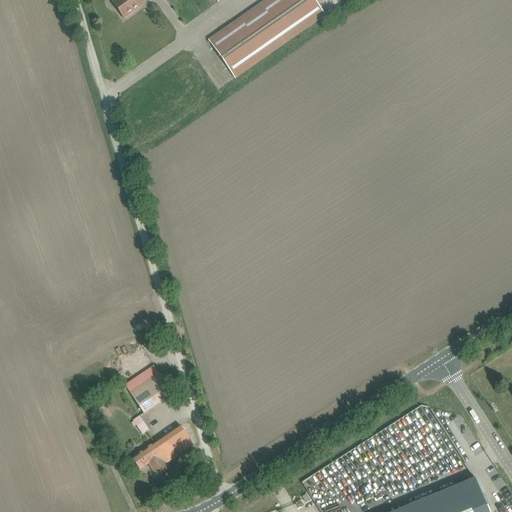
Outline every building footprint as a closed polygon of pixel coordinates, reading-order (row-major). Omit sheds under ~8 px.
[(115,6),(124,18),(144,4),(141,0),(121,0),(122,1),(115,6)] [(314,0),(267,0),(209,41),(235,78),(325,16),(314,0)] [(160,374),(130,394),(144,414),(174,394),(160,374)] [(141,434),(149,430),(140,415),(133,419),(141,434)] [(194,445),(181,426),(133,459),(140,470),(149,464),(157,477),(169,469),(166,464),(194,445)] [(397,511),(492,511),(478,478),(397,511)]
